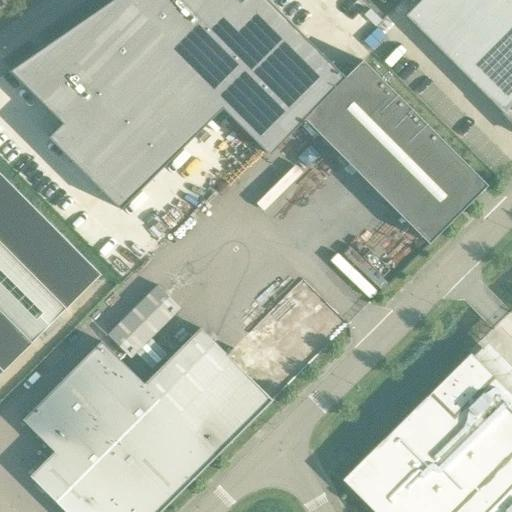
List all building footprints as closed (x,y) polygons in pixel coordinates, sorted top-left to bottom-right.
[(113,0),(10,72),(63,125),(48,138),(120,210),(222,108),(113,0)] [(239,0),(115,0),(223,108),(268,154),(345,78),(267,0),(243,0),(241,2),(239,0)] [(511,0),(420,0),(404,16),(502,115),(511,124),(511,0)] [(362,61),(303,119),(428,245),(487,186),(362,61)] [(0,374),(100,275),(0,174),(0,374)] [(30,476),(65,511),(160,511),(348,325),(302,279),(243,338),(226,355),(199,328),(143,384),(100,342),(22,420),(54,452),(30,476)] [(157,285),(107,335),(130,358),(180,309),(157,285)] [(164,356),(150,341),(135,355),(150,370),(164,356)] [(511,511),(511,395),(470,354),(342,480),(373,511),(511,511)]
